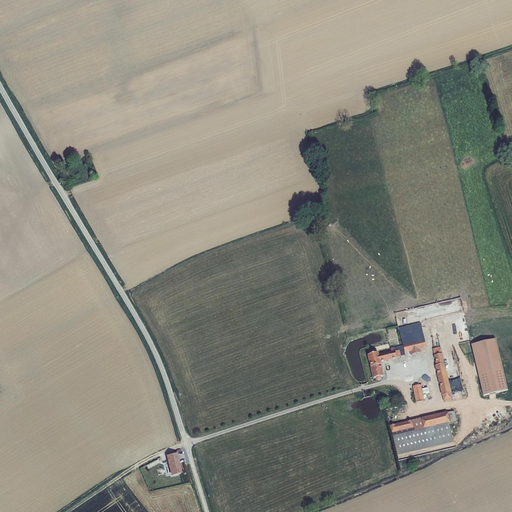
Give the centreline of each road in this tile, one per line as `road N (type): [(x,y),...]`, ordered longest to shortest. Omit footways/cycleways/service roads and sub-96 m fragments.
road 1 (unclassified): [(206,511),(152,346),(0,86)]
road 2 (track): [(186,443),(134,466),(67,511)]
